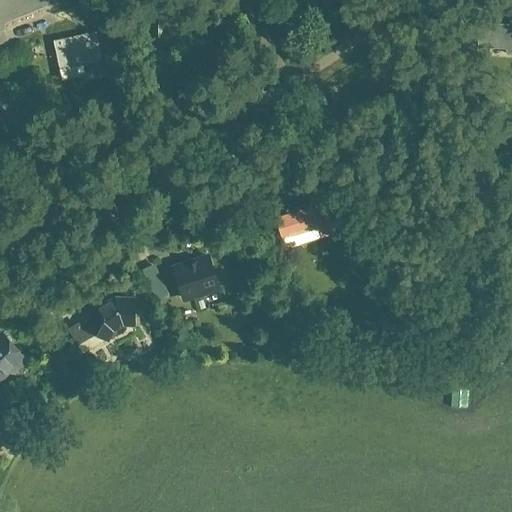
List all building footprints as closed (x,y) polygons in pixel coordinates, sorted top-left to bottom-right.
[(206,13),(157,14),(158,46),(207,45),(206,13)] [(511,55),(511,23),(480,23),(480,44),(509,45),(509,55),(511,55)] [(93,34),(51,42),(59,81),(100,73),(93,34)] [(324,200),(279,210),(286,238),(330,227),(324,200)] [(209,249),(174,262),(187,296),(221,284),(209,249)] [(95,305),(85,323),(108,339),(116,329),(125,323),(137,323),(137,295),(114,294),(95,305)] [(1,328),(0,329),(0,384),(2,386),(31,358),(1,328)]
